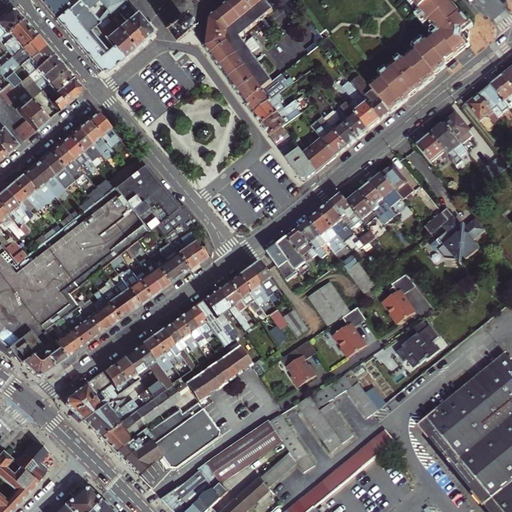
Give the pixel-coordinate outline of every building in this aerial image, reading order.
[(69,9),(61,0),(36,0),(40,5),(54,22),(69,9)] [(79,0),(61,0),(69,9),(74,5),(79,0)] [(90,9),(82,0),(79,0),(74,5),(94,29),(97,26),(86,12),(88,11),(90,9)] [(98,2),(96,0),(82,0),(90,9),(94,6),(98,2)] [(115,10),(117,9),(108,0),(96,0),(98,2),(103,7),(109,15),(113,12),(115,10)] [(108,0),(117,9),(126,2),(124,0),(108,0)] [(269,12),(258,0),(230,0),(204,22),(203,35),(202,50),(212,63),(233,89),(241,100),(245,106),(272,84),(250,55),(258,49),(250,39),(242,45),(244,43),(244,41),(244,39),(244,36),(242,35),(269,12)] [(415,94),(431,81),(431,80),(442,70),(441,69),(462,51),(460,48),(464,44),(464,40),(465,35),(460,31),(464,27),(439,0),(400,0),(418,19),(414,23),(424,33),(426,31),(435,41),(428,48),(427,47),(416,57),(417,58),(406,68),(405,68),(383,88),(384,89),(377,96),(391,114),(409,99),(409,97),(411,96),(413,94),(415,94)] [(94,29),(74,5),(69,9),(54,22),(56,23),(67,36),(84,56),(99,74),(105,74),(120,61),(103,40),(94,29)] [(120,16),(125,22),(142,43),(147,39),(150,37),(151,31),(147,26),(130,7),(127,10),(132,16),(130,18),(124,12),(120,16)] [(0,18),(0,37),(21,20),(18,16),(14,11),(9,11),(0,18)] [(187,32),(188,32),(190,32),(191,30),(189,29),(180,18),(181,16),(178,15),(178,18),(167,26),(165,26),(164,30),(167,30),(175,40),(176,42),(179,42),(179,39),(187,32)] [(21,20),(0,37),(0,47),(1,47),(4,50),(29,30),(25,25),(21,20)] [(125,22),(116,30),(133,50),(138,46),(142,43),(125,22)] [(13,56),(35,37),(33,34),(29,30),(4,50),(5,52),(3,53),(5,55),(9,52),(13,56)] [(133,50),(116,30),(106,38),(123,59),(128,54),(133,50)] [(24,56),(27,59),(43,46),(39,41),(35,37),(13,56),(8,60),(11,64),(21,56),(23,57),(24,56)] [(123,59),(106,38),(105,39),(103,40),(120,61),(122,60),(123,59)] [(43,46),(27,59),(9,74),(3,79),(8,86),(12,90),(15,87),(20,84),(15,78),(25,71),(29,76),(34,72),(52,57),(48,52),(43,46)] [(52,57),(34,72),(40,80),(58,64),(55,60),(52,57)] [(58,64),(40,80),(43,84),(37,89),(40,93),(40,94),(42,92),(46,88),(65,72),(62,69),(58,64)] [(9,74),(2,65),(0,66),(0,76),(1,78),(3,79),(9,74)] [(511,67),(509,70),(502,75),(511,86),(511,67)] [(48,99),(53,95),(71,79),(68,76),(65,72),(46,88),(50,92),(43,98),(46,101),(48,99)] [(491,85),(504,102),(511,95),(511,86),(502,75),(497,80),(491,85)] [(272,84),(245,106),(249,111),(253,117),(279,98),(293,87),(289,81),(286,83),(282,76),(272,84)] [(8,86),(3,79),(1,78),(0,78),(0,91),(0,92),(8,86)] [(37,89),(35,88),(33,86),(29,80),(27,78),(20,84),(15,87),(18,90),(23,96),(28,103),(40,93),(37,89)] [(71,79),(53,95),(57,101),(50,106),(57,114),(79,95),(80,90),(75,84),(71,79)] [(40,80),(36,83),(38,85),(35,88),(37,89),(43,84),(40,80)] [(355,107),(350,110),(368,133),(374,128),(382,122),(362,97),(348,81),(339,88),(355,107)] [(485,90),(479,95),(492,110),(497,106),(503,113),(509,107),(504,102),(491,85),(485,90)] [(8,86),(0,92),(0,99),(3,102),(18,90),(15,87),(12,90),(8,86)] [(121,99),(140,119),(147,112),(151,116),(156,112),(133,88),(121,99)] [(18,90),(3,102),(8,108),(17,101),(23,96),(18,90)] [(371,90),(362,97),(382,122),(383,121),(385,119),(391,114),(377,96),(371,90)] [(492,110),(479,95),(470,102),(467,104),(480,120),(487,114),(489,116),(494,113),(492,110)] [(17,110),(16,111),(14,112),(23,123),(33,134),(39,129),(46,123),(28,103),(23,96),(17,101),(23,108),(19,112),(17,110)] [(279,98),(253,117),(257,122),(261,128),(282,113),(277,106),(279,105),(277,103),(281,101),(279,98)] [(338,117),(358,141),(364,136),(368,133),(350,110),(343,102),(339,105),(344,112),(338,117)] [(270,139),(282,130),(286,127),(282,123),(299,110),(294,103),(282,113),(261,128),(265,133),(270,139)] [(286,127),(301,116),(303,114),(299,110),(282,123),(286,127)] [(90,117),(85,121),(108,149),(118,141),(109,129),(95,113),(90,117)] [(329,113),(327,114),(332,122),(335,119),(329,113)] [(353,145),(358,141),(338,117),(335,119),(332,122),(327,114),(322,119),(327,126),(347,150),(353,145)] [(450,119),(444,123),(458,139),(469,130),(456,114),(450,119)] [(282,130),(291,141),(310,127),(301,116),(286,127),(282,130)] [(327,126),(322,119),(315,124),(321,131),(327,126)] [(108,149),(85,121),(81,124),(76,129),(97,155),(102,161),(112,153),(108,149)] [(33,134),(23,123),(18,127),(27,139),(33,134)] [(462,144),(458,139),(444,123),(437,129),(431,134),(445,151),(457,166),(463,162),(454,151),(462,144)] [(310,128),(322,142),(336,159),(341,155),(347,150),(327,126),(321,131),(315,124),(310,128)] [(27,139),(18,127),(13,131),(23,143),(27,139)] [(11,153),(16,148),(0,129),(0,151),(5,158),(11,153)] [(97,155),(76,129),(71,133),(67,137),(88,162),(97,155)] [(303,157),(291,141),(282,130),(270,139),(301,182),(308,182),(312,179),(317,175),(303,157)] [(445,151),(431,134),(423,140),(417,145),(431,163),(445,151)] [(88,162),(67,137),(63,140),(58,144),(77,167),(82,163),(90,172),(94,169),(88,162)] [(336,159),(322,142),(303,157),(317,175),(326,167),(336,159)] [(53,148),(48,152),(73,182),(83,173),(77,167),(58,144),(53,148)] [(500,156),(508,166),(511,162),(511,157),(507,151),(500,156)] [(73,182),(48,152),(43,156),(39,160),(64,189),(73,182)] [(493,161),(501,172),(508,166),(500,156),(493,161)] [(34,164),(30,167),(54,197),(64,189),(39,160),(34,164)] [(125,169),(130,176),(141,167),(135,161),(125,169)] [(383,174),(382,174),(403,199),(413,191),(392,166),(389,169),(386,171),(385,169),(382,172),(383,174)] [(25,257),(16,265),(0,277),(0,344),(2,346),(69,294),(109,264),(118,256),(127,249),(136,242),(156,227),(180,208),(141,167),(130,176),(121,183),(111,190),(102,197),(92,205),(83,212),(73,220),(64,227),(55,234),(46,241),(35,249),(25,257)] [(54,197),(30,167),(25,171),(21,175),(45,204),(54,197)] [(116,177),(121,183),(130,176),(125,169),(116,177)] [(371,184),(396,215),(408,206),(403,199),(382,174),(376,179),(371,184)] [(45,204),(21,175),(16,179),(12,182),(25,198),(37,212),(45,204)] [(121,183),(116,177),(107,185),(111,190),(121,183)] [(107,185),(103,181),(95,188),(97,190),(102,197),(111,190),(107,185)] [(7,186),(3,190),(17,207),(27,219),(32,215),(27,209),(25,210),(24,208),(25,207),(21,201),(25,198),(12,182),(7,186)] [(364,189),(359,194),(374,213),(385,225),(396,215),(371,184),(364,189)] [(0,192),(0,208),(14,224),(16,222),(14,220),(16,218),(11,212),(17,207),(3,190),(0,192)] [(92,205),(102,197),(97,190),(87,198),(92,205)] [(353,199),(347,203),(363,222),(374,213),(359,194),(353,199)] [(363,222),(347,203),(340,195),(334,200),(330,203),(356,235),(364,245),(376,238),(363,222)] [(83,212),(92,205),(87,198),(77,206),(83,212)] [(324,209),(320,212),(339,236),(344,231),(351,239),(356,235),(330,203),(324,209)] [(190,227),(197,222),(185,205),(180,208),(156,227),(169,245),(176,254),(194,242),(185,229),(189,225),(190,227)] [(14,224),(0,208),(0,227),(1,228),(8,223),(13,229),(11,231),(16,237),(21,233),(14,224)] [(447,231),(430,245),(436,252),(438,250),(445,258),(465,260),(480,248),(473,240),(475,239),(465,227),(464,226),(462,226),(447,208),(442,212),(449,220),(442,226),(447,231)] [(314,217),(309,221),(327,243),(337,255),(342,250),(334,240),(339,236),(320,212),(314,217)] [(424,226),(431,234),(442,226),(449,220),(442,212),(424,226)] [(61,222),(64,227),(73,220),(69,215),(61,222)] [(476,218),(465,227),(475,239),(486,230),(476,218)] [(298,230),(322,259),(327,255),(321,248),(327,243),(309,221),(302,226),(298,230)] [(52,229),(55,234),(64,227),(61,222),(52,229)] [(8,223),(1,228),(11,240),(12,241),(16,237),(11,231),(13,229),(8,223)] [(55,234),(52,229),(42,237),(46,241),(55,234)] [(292,235),(287,239),(301,255),(307,251),(317,263),(322,259),(298,230),(292,235)] [(348,246),(339,236),(334,240),(342,250),(348,246)] [(46,241),(42,237),(31,245),(35,249),(46,241)] [(0,246),(1,247),(16,265),(25,257),(12,241),(11,240),(5,244),(0,238),(0,246)] [(301,255),(287,239),(283,242),(277,247),(295,272),(307,263),(301,255)] [(136,242),(127,249),(132,255),(141,248),(136,242)] [(194,242),(176,254),(188,270),(194,265),(205,258),(194,242)] [(169,245),(159,252),(177,278),(183,274),(188,270),(176,254),(169,245)] [(0,277),(16,265),(1,247),(0,246),(0,277)] [(272,250),(267,254),(287,282),(297,274),(295,272),(277,247),(272,250)] [(132,255),(127,249),(118,256),(122,261),(124,263),(133,257),(132,255)] [(177,278),(159,252),(154,255),(157,259),(152,263),(167,285),(173,280),(177,278)] [(122,261),(118,256),(109,264),(112,269),(122,261)] [(353,256),(344,263),(348,268),(357,261),(353,256)] [(323,262),(330,270),(334,267),(327,258),(323,262)] [(251,265),(247,269),(267,296),(271,303),(281,296),(256,261),(251,265)] [(146,262),(140,266),(159,291),(164,287),(167,285),(152,263),(148,266),(146,262)] [(358,262),(348,270),(352,276),(362,267),(358,262)] [(159,291),(140,266),(138,263),(133,267),(135,269),(131,272),(149,298),(155,293),(159,291)] [(356,281),(366,272),(362,267),(352,276),(356,281)] [(267,296),(247,269),(242,272),(237,276),(257,303),(267,296)] [(119,277),(122,282),(138,305),(145,301),(149,298),(131,272),(126,276),(122,271),(119,274),(121,276),(119,277)] [(361,286),(371,278),(366,272),(356,281),(361,286)] [(406,274),(392,284),(397,292),(384,301),(393,315),(399,325),(418,312),(412,303),(409,305),(405,299),(407,297),(405,293),(415,286),(406,274)] [(257,303),(237,276),(232,279),(227,283),(244,308),(250,304),(256,313),(261,309),(257,303)] [(365,292),(375,283),(371,278),(361,286),(365,292)] [(111,287),(117,295),(116,296),(122,304),(124,303),(130,311),(135,308),(138,305),(122,282),(115,287),(110,280),(108,282),(109,284),(111,287)] [(220,288),(215,292),(227,309),(244,333),(251,328),(239,312),(244,308),(227,283),(220,288)] [(331,283),(320,290),(325,296),(335,288),(331,283)] [(380,288),(375,283),(365,292),(370,297),(380,288)] [(98,293),(101,297),(110,290),(108,289),(111,287),(109,284),(98,293)] [(110,290),(101,297),(118,320),(123,316),(124,316),(130,311),(124,303),(122,304),(116,296),(117,295),(111,287),(108,289),(110,290)] [(339,294),(335,288),(325,296),(329,302),(339,294)] [(314,303),(325,296),(320,290),(309,297),(314,303)] [(118,320),(101,297),(98,293),(96,291),(92,293),(98,301),(92,305),(96,310),(94,311),(101,320),(104,318),(109,326),(114,322),(118,320)] [(227,309),(215,292),(211,294),(208,296),(221,314),(227,309)] [(12,355),(43,332),(53,324),(61,318),(69,312),(78,306),(74,302),(69,294),(2,346),(12,355)] [(343,300),(339,294),(329,302),(332,307),(343,300)] [(221,314),(208,296),(205,299),(202,301),(231,342),(224,346),(229,353),(208,367),(221,386),(251,365),(235,342),(239,339),(221,314)] [(318,309),(329,302),(325,296),(314,303),(318,309)] [(78,306),(79,309),(98,334),(103,330),(109,326),(104,318),(101,320),(94,311),(96,310),(92,305),(89,301),(84,304),(80,298),(74,302),(78,306)] [(347,305),(343,300),(332,307),(336,313),(347,305)] [(199,303),(194,306),(211,330),(216,336),(223,347),(224,346),(231,342),(202,301),(199,303)] [(322,315),(332,307),(329,302),(318,309),(322,315)] [(350,310),(347,305),(336,313),(340,317),(350,310)] [(191,309),(186,312),(203,336),(207,342),(211,339),(207,333),(211,330),(194,306),(191,309)] [(336,313),(332,307),(322,315),(325,320),(336,313)] [(357,308),(344,316),(349,325),(334,335),(343,348),(350,359),(368,347),(362,338),(359,339),(355,333),(357,332),(354,328),(365,321),(357,308)] [(98,334),(79,309),(75,312),(81,321),(78,323),(90,340),(94,337),(98,334)] [(276,309),(266,316),(275,328),(277,331),(286,325),(285,323),(281,318),(278,313),(276,309)] [(285,323),(297,315),(293,310),(292,311),(281,318),(285,323)] [(63,321),(69,329),(81,346),(85,344),(90,340),(78,323),(71,315),(69,312),(61,318),(63,321)] [(71,315),(78,323),(81,321),(75,312),(71,315)] [(203,336),(186,312),(182,315),(178,318),(193,339),(200,349),(205,346),(199,339),(203,336)] [(329,325),(340,317),(336,313),(325,320),(329,325)] [(300,320),(297,315),(285,323),(286,325),(289,328),(300,320)] [(174,321),(169,324),(184,345),(190,354),(195,350),(189,342),(193,339),(178,318),(174,321)] [(303,325),(300,320),(289,328),(293,333),(303,325)] [(427,329),(421,320),(404,332),(413,343),(406,348),(405,347),(396,354),(403,363),(407,360),(415,369),(428,359),(428,360),(438,352),(431,344),(438,339),(429,328),(427,329)] [(63,321),(60,323),(66,332),(69,329),(63,321)] [(81,346),(69,329),(66,332),(60,323),(58,325),(55,327),(61,335),(73,352),(77,349),(81,346)] [(184,345),(169,324),(165,327),(161,330),(178,354),(182,360),(187,367),(190,371),(195,367),(181,348),(184,345)] [(293,333),(296,338),(307,331),(303,325),(293,333)] [(277,331),(275,328),(268,332),(277,346),(283,340),(277,331)] [(73,352),(61,335),(57,338),(51,330),(45,334),(50,341),(63,359),(68,356),(73,352)] [(178,354),(161,330),(156,334),(151,337),(172,366),(174,364),(171,359),(178,354)] [(20,363),(50,341),(45,334),(43,332),(12,355),(20,363)] [(172,366),(151,337),(146,341),(141,344),(159,368),(166,363),(169,368),(172,366)] [(63,359),(50,341),(20,363),(26,369),(32,375),(41,375),(63,359)] [(308,341),(280,360),(291,375),(292,377),(291,379),(298,390),(317,378),(309,367),(308,368),(305,362),(317,353),(308,341)] [(123,357),(136,375),(144,369),(149,375),(151,373),(157,381),(164,390),(171,385),(171,384),(159,368),(141,344),(132,350),(123,357)] [(443,403),(415,426),(437,453),(463,485),(485,511),(511,511),(511,361),(505,352),(443,403)] [(269,367),(280,359),(275,353),(264,360),(269,367)] [(174,364),(172,366),(173,367),(182,360),(178,354),(171,359),(174,364)] [(117,361),(113,365),(125,383),(133,377),(136,382),(140,379),(136,375),(123,357),(117,361)] [(270,368),(269,367),(264,360),(262,357),(251,365),(259,375),(270,368)] [(125,383),(113,365),(106,369),(102,372),(111,385),(119,394),(129,387),(125,383)] [(187,367),(178,374),(181,377),(190,371),(187,367)] [(221,386),(208,367),(201,372),(186,383),(199,401),(221,386)] [(73,413),(100,393),(106,389),(111,385),(102,372),(66,398),(65,405),(70,409),(73,413)] [(342,376),(310,398),(314,403),(318,408),(319,411),(330,403),(329,403),(340,395),(346,390),(350,387),(342,376)] [(157,381),(146,389),(153,398),(156,396),(164,391),(164,390),(157,381)] [(356,382),(350,387),(346,390),(350,396),(361,389),(356,382)] [(164,391),(173,404),(181,399),(173,388),(176,386),(173,383),(171,384),(171,385),(164,390),(164,391)] [(119,394),(111,385),(106,389),(113,398),(119,394)] [(110,413),(104,405),(81,421),(92,432),(98,437),(128,416),(134,411),(141,406),(148,401),(153,398),(146,389),(117,410),(117,408),(110,413)] [(365,394),(361,389),(350,396),(354,401),(365,394)] [(358,407),(354,401),(350,396),(346,390),(340,395),(356,417),(362,413),(358,407)] [(164,391),(156,396),(166,410),(173,404),(164,391)] [(105,400),(100,393),(73,413),(77,417),(81,421),(104,405),(109,401),(108,399),(105,400)] [(358,407),(368,399),(365,394),(354,401),(358,407)] [(166,410),(156,396),(153,398),(148,401),(158,415),(166,410)] [(310,398),(298,406),(302,411),(314,403),(310,398)] [(373,405),(368,399),(358,407),(362,413),(373,405)] [(148,401),(141,406),(151,420),(158,415),(148,401)] [(181,414),(178,410),(170,415),(148,431),(151,435),(147,438),(161,456),(167,465),(170,466),(175,467),(217,437),(218,430),(198,402),(181,414)] [(306,417),(318,408),(314,403),(302,411),(306,417)] [(334,409),(330,403),(319,411),(322,414),(323,416),(334,409)] [(367,420),(373,416),(378,412),(373,405),(362,413),(367,420)] [(151,420),(141,406),(134,411),(144,425),(151,420)] [(310,423),(322,414),(319,411),(318,408),(306,417),(310,423)] [(337,414),(334,409),(323,416),(326,419),(327,422),(337,414)] [(137,430),(144,425),(134,411),(128,416),(132,422),(136,427),(137,430)] [(314,428),(326,419),(323,416),(322,414),(310,423),(314,428)] [(341,420),(337,414),(327,422),(330,425),(331,427),(341,420)] [(128,416),(98,437),(102,441),(105,444),(124,432),(122,430),(132,422),(128,416)] [(280,418),(270,426),(273,431),(284,423),(280,418)] [(318,433),(330,425),(327,422),(326,419),(314,428),(318,433)] [(345,425),(341,420),(331,427),(333,429),(335,432),(345,425)] [(284,423),(273,431),(277,437),(288,429),(284,423)] [(331,427),(330,425),(318,433),(321,438),(333,429),(331,427)] [(349,430),(345,425),(335,432),(337,435),(339,438),(349,430)] [(146,427),(130,439),(114,453),(118,457),(121,460),(136,446),(147,438),(151,435),(148,431),(146,427)] [(124,432),(105,444),(109,448),(112,451),(128,437),(133,433),(132,431),(129,428),(124,432)] [(288,429),(277,437),(281,442),(292,434),(288,429)] [(335,432),(333,429),(321,438),(325,444),(332,439),(337,435),(335,432)] [(353,436),(349,430),(339,438),(343,443),(353,436)] [(378,437),(388,449),(395,443),(385,431),(378,437)] [(215,490),(221,485),(217,480),(235,468),(235,469),(269,447),(259,432),(212,461),(212,460),(196,471),(198,473),(207,482),(212,487),(215,490)] [(292,434),(281,442),(284,447),(295,439),(292,434)] [(343,443),(339,438),(337,435),(332,439),(337,447),(343,443)] [(130,439),(128,437),(112,451),(113,452),(114,453),(130,439)] [(372,441),(383,453),(388,449),(378,437),(372,441)] [(136,446),(121,460),(128,467),(137,476),(161,456),(147,438),(136,446)] [(295,439),(284,447),(288,453),(300,444),(295,439)] [(337,447),(332,439),(325,444),(331,452),(337,447)] [(367,445),(378,458),(383,453),(372,441),(367,445)] [(18,462),(23,467),(42,483),(52,471),(42,462),(51,453),(44,448),(36,442),(18,462)] [(288,454),(292,458),(303,450),(300,444),(288,453),(288,454)] [(362,450),(372,462),(378,458),(367,445),(362,450)] [(296,463),(297,464),(308,456),(303,450),(292,458),(296,463)] [(367,467),(372,462),(362,450),(357,454),(367,467)] [(5,451),(0,457),(0,463),(7,469),(15,459),(5,451)] [(296,463),(292,458),(288,454),(282,459),(291,468),(296,463)] [(351,459),(361,471),(367,467),(357,454),(351,459)] [(308,456),(297,464),(301,469),(312,462),(308,456)] [(286,472),(291,468),(282,459),(278,463),(286,472)] [(346,463),(356,475),(361,471),(351,459),(346,463)] [(312,462),(301,469),(306,475),(316,467),(312,462)] [(273,467),(281,476),(286,472),(278,463),(273,467)] [(341,467),(351,480),(356,475),(346,463),(341,467)] [(23,467),(15,476),(22,481),(34,491),(38,487),(42,483),(23,467)] [(276,480),(281,476),(273,467),(268,471),(276,480)] [(335,472),(345,484),(351,480),(341,467),(335,472)] [(0,477),(2,480),(7,484),(15,475),(7,469),(4,472),(1,471),(0,472),(0,477)] [(263,476),(271,485),(276,480),(268,471),(263,476)] [(330,477),(340,489),(345,484),(335,472),(330,477)] [(207,482),(198,473),(188,481),(161,501),(171,511),(188,511),(194,508),(186,500),(207,482)] [(11,487),(16,491),(19,486),(18,485),(22,481),(15,476),(15,475),(7,484),(11,487)] [(263,476),(259,480),(266,489),(271,485),(263,476)] [(330,477),(324,481),(334,493),(340,489),(330,477)] [(222,511),(242,511),(267,490),(266,489),(259,480),(222,511)] [(28,498),(34,491),(22,481),(18,485),(19,486),(16,491),(13,494),(23,503),(28,498)] [(334,493),(324,481),(319,486),(329,498),(334,493)] [(215,490),(211,493),(206,496),(194,508),(188,511),(207,511),(228,492),(221,485),(215,490)] [(314,490),(324,501),(329,498),(319,486),(314,490)] [(92,511),(103,501),(91,490),(89,490),(86,489),(61,511),(92,511)] [(309,494),(319,506),(322,503),(324,501),(314,490),(309,494)] [(19,507),(23,503),(13,494),(9,499),(19,507)] [(304,498),(314,510),(319,506),(309,494),(304,498)] [(298,503),(305,511),(311,511),(314,510),(304,498),(298,503)] [(14,511),(19,507),(9,499),(7,501),(3,506),(1,505),(0,506),(0,510),(2,511),(14,511)] [(113,511),(105,504),(103,501),(92,511),(113,511)] [(305,511),(298,503),(292,508),(295,511),(305,511)] [(329,511),(322,503),(319,506),(314,510),(311,511),(329,511)]
